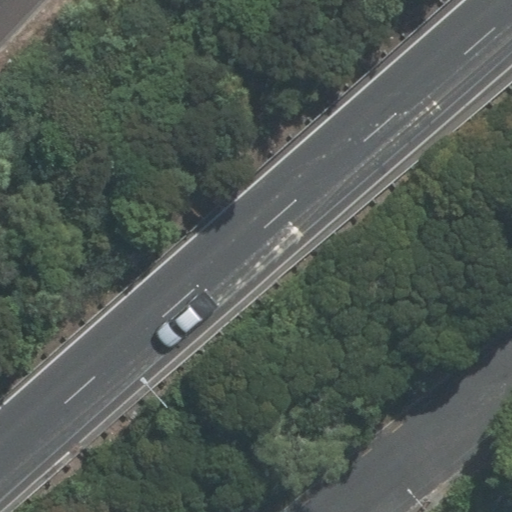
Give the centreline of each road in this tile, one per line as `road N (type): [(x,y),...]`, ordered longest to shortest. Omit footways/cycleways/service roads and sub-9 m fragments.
road 1 (motorway): [(511,6),(0,455)]
road 2 (residential): [(511,371),(337,511)]
